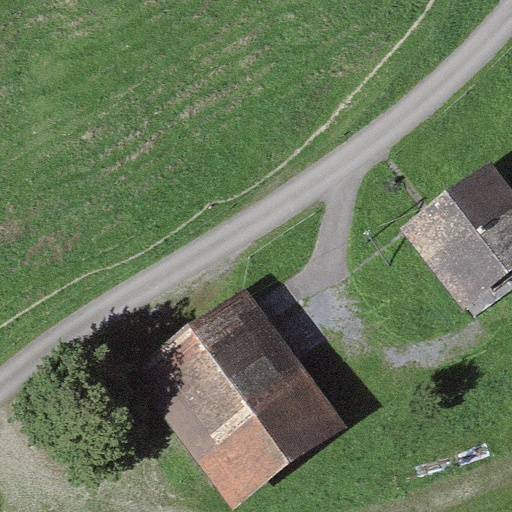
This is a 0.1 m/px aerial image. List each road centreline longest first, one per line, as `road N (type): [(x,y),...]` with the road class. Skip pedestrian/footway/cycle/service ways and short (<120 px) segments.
road 1 (unclassified): [(511,8),(407,114),(261,231),(87,324),(0,384)]
road 2 (track): [(441,0),(331,176)]
